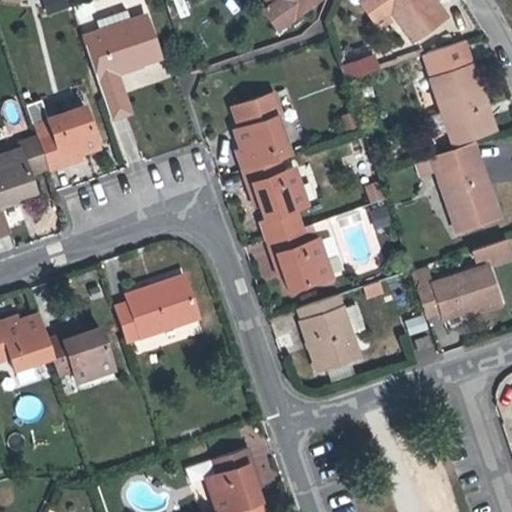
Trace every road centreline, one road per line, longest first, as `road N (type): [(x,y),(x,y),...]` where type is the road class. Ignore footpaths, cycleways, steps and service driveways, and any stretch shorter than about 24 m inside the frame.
road 1 (residential): [(0,276),(168,219),(207,232),(276,429)]
road 2 (residential): [(464,365),(276,429)]
road 3 (residential): [(511,509),(464,365)]
